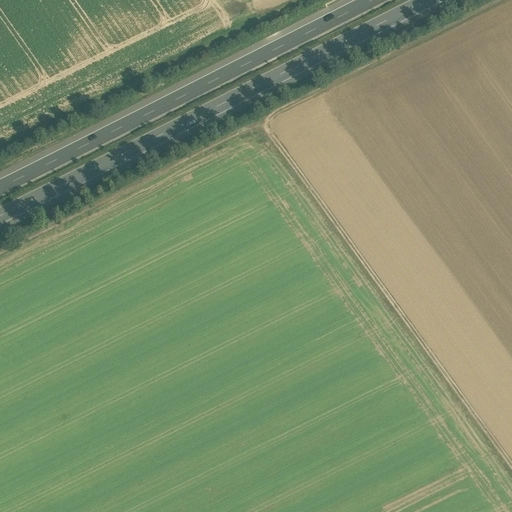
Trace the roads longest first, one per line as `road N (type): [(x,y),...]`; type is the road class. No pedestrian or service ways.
road 1 (track): [(0,262),(511,3)]
road 2 (motorway): [(0,220),(447,0)]
road 3 (motorway): [(393,0),(0,195)]
road 4 (track): [(268,127),(511,459)]
road 5 (track): [(317,0),(0,156)]
